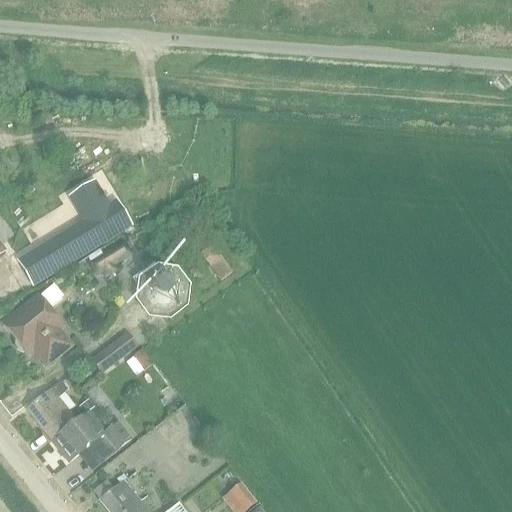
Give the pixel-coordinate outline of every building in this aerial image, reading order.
[(88,121),(88,152),(146,152),(147,121),(88,121)] [(82,223),(17,262),(32,288),(130,228),(115,203),(109,207),(82,223)] [(118,247),(101,258),(108,269),(125,259),(118,247)] [(212,247),(200,255),(220,282),(231,274),(212,247)] [(142,297),(146,294),(146,299),(146,302),(151,308),(153,310),(156,311),(159,312),(161,312),(164,312),(167,311),(169,310),(172,308),(174,306),(175,304),(177,301),(177,299),(178,296),(178,293),(177,290),(172,283),(168,281),(166,280),(163,280),(154,266),(131,282),(142,297)] [(43,358),(41,360),(46,366),(71,347),(58,331),(63,327),(40,297),(3,325),(16,341),(15,345),(17,349),(20,352),(24,352),(27,355),(35,348),(43,358)] [(126,336),(91,362),(100,375),(135,349),(126,336)] [(141,352),(133,358),(133,359),(143,372),(151,366),(141,352)] [(26,411),(51,442),(75,423),(57,400),(64,394),(57,386),(26,411)] [(85,402),(77,409),(83,416),(87,413),(91,410),(85,402)] [(83,416),(75,423),(51,442),(69,464),(91,447),(104,462),(131,441),(117,423),(104,434),(87,413),(83,416)] [(92,494),(106,511),(145,511),(122,483),(112,491),(105,483),(92,494)] [(246,511),(255,505),(240,486),(229,495),(242,511),(246,511)]
